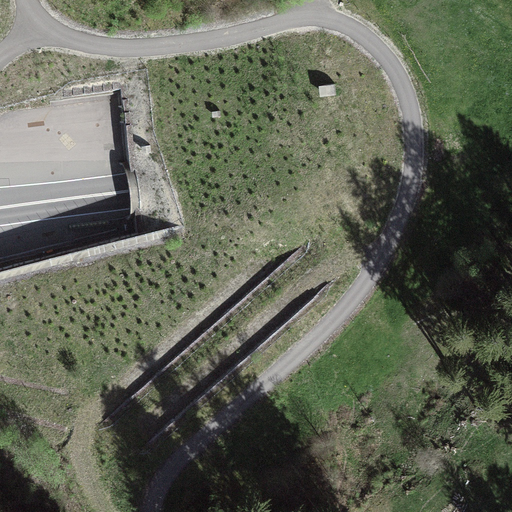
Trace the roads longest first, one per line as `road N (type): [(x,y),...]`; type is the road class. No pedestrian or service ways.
road 1 (track): [(39,22),(91,44),(136,47),(236,35),(294,17),(333,19),(372,42),(409,104),(412,175),(379,259),(322,331),(174,464),(152,511)]
road 2 (trunk): [(0,208),(511,153)]
